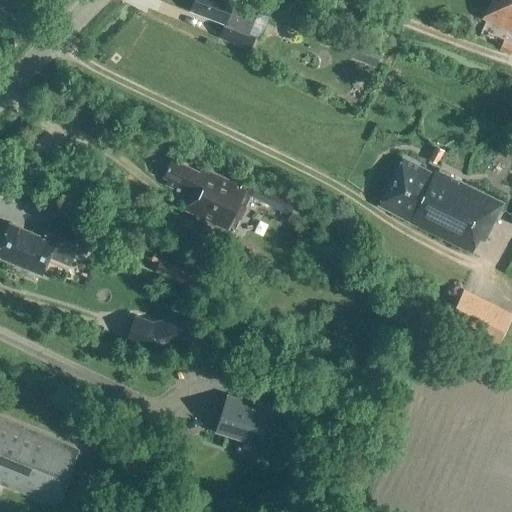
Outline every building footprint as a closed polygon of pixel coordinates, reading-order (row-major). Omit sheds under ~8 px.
[(257,11),(253,9),(233,2),(234,0),(194,0),(191,10),(225,23),(225,24),(228,25),(224,37),(249,47),(254,35),(252,34),(254,28),(252,27),(257,11)] [(511,0),(490,0),(482,18),(511,31),(511,0)] [(511,52),(511,44),(503,40),(499,49),(510,54),(511,52)] [(444,151),(434,146),(427,160),(437,164),(444,151)] [(341,223),(307,206),(309,202),(252,174),(245,188),(204,169),(202,173),(172,159),(163,177),(169,179),(166,184),(192,196),(185,210),(226,229),(244,192),(290,214),(285,223),(296,228),(301,220),(334,237),(341,223)] [(483,240),(503,203),(436,170),(434,175),(403,159),(379,205),(410,221),(409,222),(471,253),(478,237),(483,240)] [(0,256),(41,274),(54,244),(76,253),(85,233),(52,220),(44,238),(9,223),(0,245),(0,256)] [(511,314),(465,290),(459,302),(454,300),(446,317),(450,319),(447,323),(495,347),(511,314)] [(226,398),(216,430),(259,443),(268,412),(285,417),(290,400),(261,391),(256,407),(226,398)] [(79,462),(81,457),(77,455),(79,450),(0,418),(0,483),(55,506),(75,460),(79,462)] [(199,475),(197,460),(179,463),(181,478),(199,475)]
